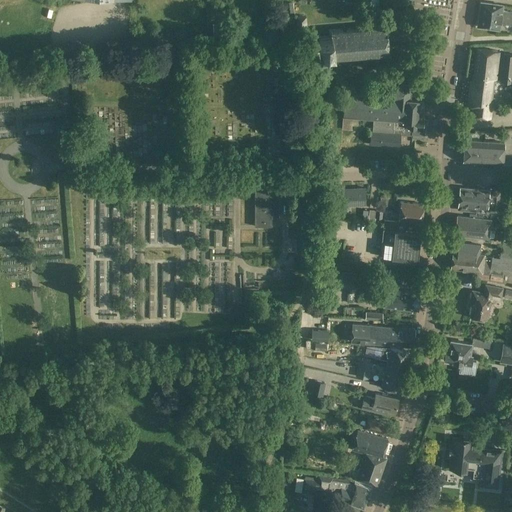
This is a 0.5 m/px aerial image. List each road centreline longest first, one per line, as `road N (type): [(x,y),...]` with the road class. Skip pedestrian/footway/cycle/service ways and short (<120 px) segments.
road 1 (secondary): [(418,396),(446,173)]
road 2 (secondary): [(446,173),(467,0)]
road 3 (residential): [(313,177),(310,26)]
road 4 (residential): [(446,173),(313,177)]
road 5 (secondary): [(380,511),(418,396)]
